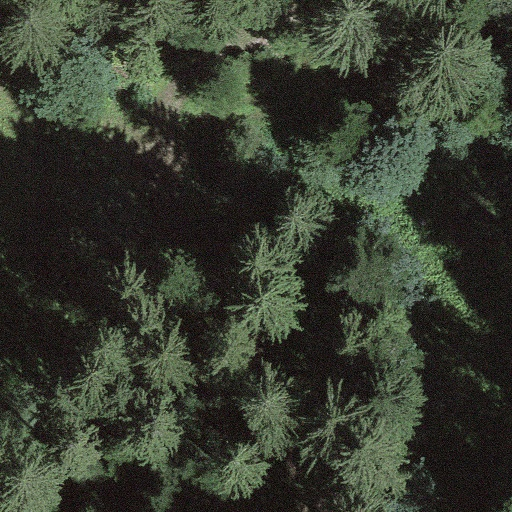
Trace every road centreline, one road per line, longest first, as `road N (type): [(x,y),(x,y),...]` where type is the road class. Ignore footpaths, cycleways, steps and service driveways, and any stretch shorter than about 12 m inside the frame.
road 1 (track): [(316,511),(278,392),(202,286),(168,212),(162,133),(190,86),(292,0)]
road 2 (track): [(165,174),(198,138),(256,111),(511,26)]
